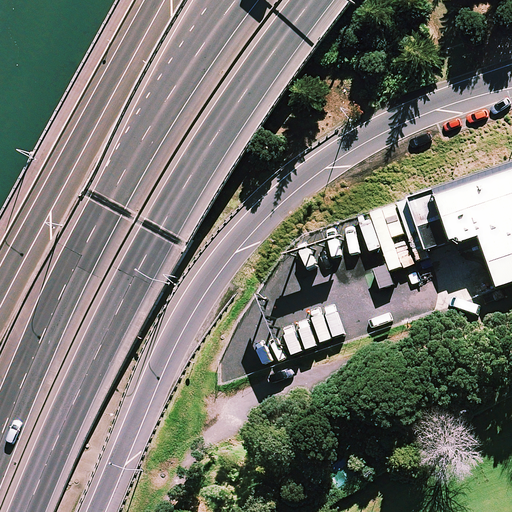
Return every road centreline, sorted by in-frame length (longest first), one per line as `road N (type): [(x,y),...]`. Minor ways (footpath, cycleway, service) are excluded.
road 1 (trunk): [(511,79),(369,133),(244,226),(172,330),(95,511)]
road 2 (trunk): [(319,0),(224,131),(164,233),(27,511)]
road 3 (trunk): [(0,446),(92,250),(205,59)]
road 4 (trunk): [(0,290),(163,0)]
